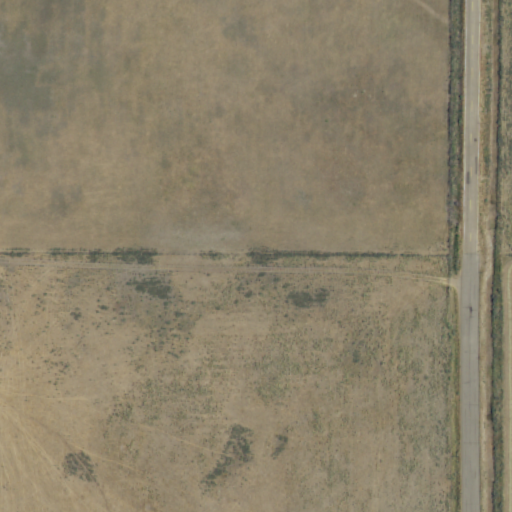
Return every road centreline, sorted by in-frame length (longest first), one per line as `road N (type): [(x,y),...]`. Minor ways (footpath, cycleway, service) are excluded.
road 1 (residential): [(472,265),(473,0)]
road 2 (residential): [(472,511),(472,265)]
